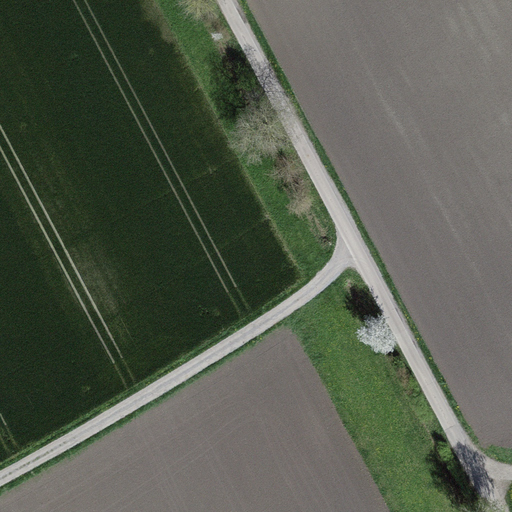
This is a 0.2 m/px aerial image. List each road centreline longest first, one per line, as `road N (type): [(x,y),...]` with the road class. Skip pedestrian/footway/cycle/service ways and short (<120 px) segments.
road 1 (track): [(225,0),(497,511)]
road 2 (track): [(0,476),(289,311),(358,252)]
